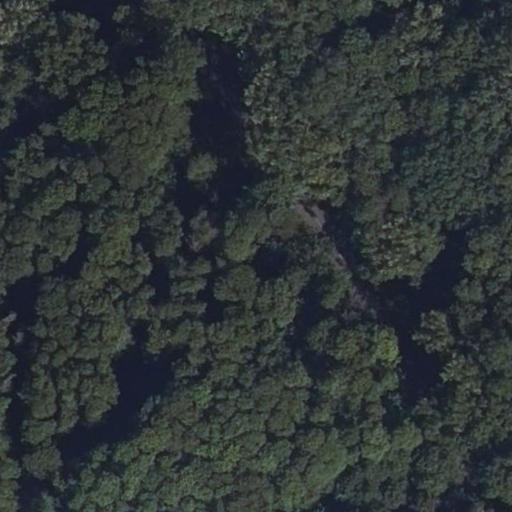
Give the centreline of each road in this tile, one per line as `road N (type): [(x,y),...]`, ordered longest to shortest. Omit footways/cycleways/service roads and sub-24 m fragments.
road 1 (tertiary): [(113,0),(171,126),(283,282),(425,511)]
road 2 (track): [(319,0),(319,44),(384,117),(443,109),(488,78),(511,84)]
